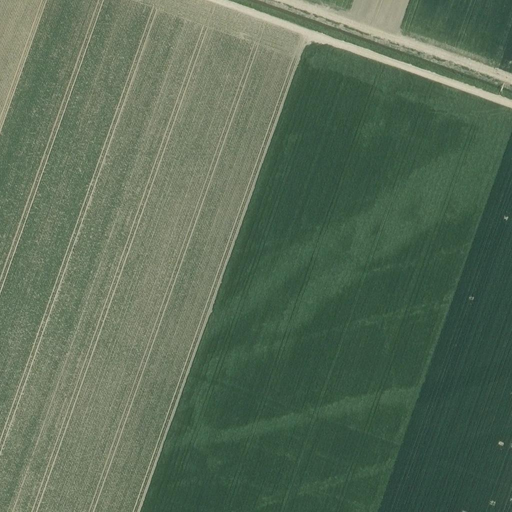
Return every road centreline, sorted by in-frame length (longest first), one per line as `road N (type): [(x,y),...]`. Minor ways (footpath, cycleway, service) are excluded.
road 1 (track): [(511,104),(213,0)]
road 2 (track): [(285,0),(511,80)]
